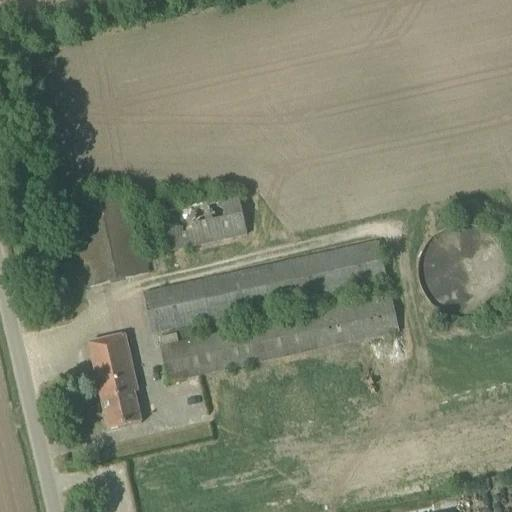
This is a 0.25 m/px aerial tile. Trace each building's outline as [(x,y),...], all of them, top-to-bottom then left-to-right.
[(159,213),(167,255),(246,238),(237,196),(159,213)] [(85,288),(148,278),(137,203),(88,210),(96,260),(81,263),(85,288)] [(349,291),(352,307),(391,298),(379,244),(143,295),(151,334),(349,291)] [(391,298),(352,307),(160,349),(167,384),(399,333),(391,298)] [(87,345),(107,432),(141,425),(134,395),(138,394),(125,337),(87,345)]
